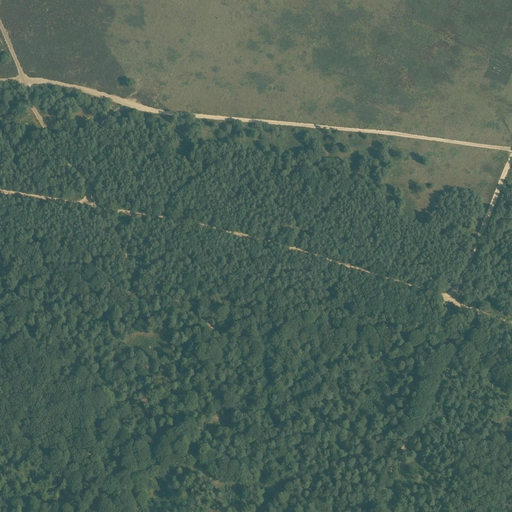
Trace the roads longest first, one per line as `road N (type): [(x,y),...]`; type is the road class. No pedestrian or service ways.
road 1 (track): [(0,79),(53,83),(159,112),(511,149)]
road 2 (track): [(78,204),(303,252),(511,324)]
road 3 (track): [(125,295),(440,338)]
road 4 (track): [(0,23),(31,108),(87,185),(78,204)]
road 5 (track): [(440,338),(426,402),(392,463),(380,511)]
road 6 (track): [(450,300),(511,156)]
road 7 (track): [(125,295),(0,279)]
